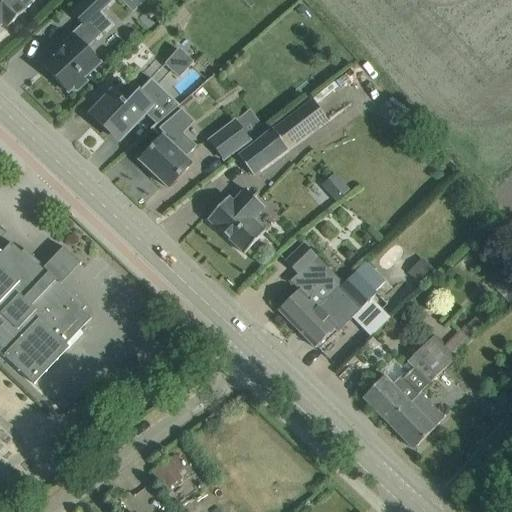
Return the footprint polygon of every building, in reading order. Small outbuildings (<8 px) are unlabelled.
[(0,0),(0,25),(3,22),(8,28),(26,10),(16,0),(0,0)] [(109,0),(87,0),(72,14),(84,26),(85,27),(100,13),(112,2),(109,0)] [(140,0),(117,0),(129,13),(142,2),(140,0)] [(63,51),(44,68),(68,94),(74,88),(77,91),(87,82),(84,79),(101,64),(86,48),(111,25),(100,13),(85,27),(84,26),(60,48),(63,51)] [(173,51),(161,64),(175,76),(187,63),(173,51)] [(91,115),(112,135),(115,132),(122,139),(124,136),(125,136),(148,111),(160,122),(151,129),(152,130),(180,106),(152,79),(127,105),(109,88),(98,100),(99,101),(101,99),(104,102),(91,115)] [(306,100),(273,131),(293,151),(325,121),(306,100)] [(236,121),(209,142),(226,163),(253,142),(236,121)] [(140,162),(169,189),(192,165),(186,159),(197,147),(175,126),(163,138),(140,162)] [(288,150),(273,130),(238,157),(253,176),(288,150)] [(318,186),(334,201),(347,188),(331,173),(318,186)] [(233,202),(229,198),(208,220),(245,255),(267,231),(255,221),(266,209),(244,189),(233,202)] [(0,353),(4,358),(5,357),(35,385),(70,348),(67,344),(91,319),(83,311),(86,307),(25,250),(22,253),(12,243),(0,255),(0,353)] [(297,330),(344,284),(305,245),(286,263),(297,275),(291,282),(300,291),(279,311),(297,330)] [(340,331),(377,292),(376,291),(386,280),(376,270),(377,269),(369,261),(297,330),(315,349),(337,327),(340,331)] [(364,398),(389,424),(410,404),(416,396),(434,379),(476,339),(466,327),(445,347),(433,335),(408,362),(415,368),(395,389),(385,378),(364,398)] [(410,404),(389,424),(414,450),(436,429),(435,427),(444,418),(420,393),(434,379),(416,396),(410,404)] [(119,413),(145,393),(137,383),(129,390),(125,385),(108,398),(119,413)] [(511,385),(496,402),(511,418),(511,385)] [(173,455),(153,468),(167,488),(186,475),(173,455)]
